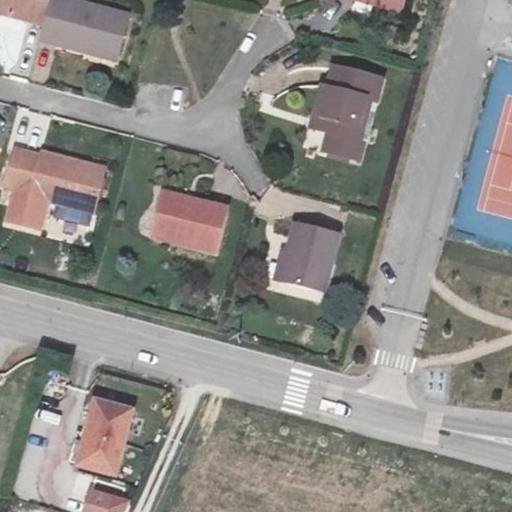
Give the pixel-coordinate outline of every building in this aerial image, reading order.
[(0,0),(0,33),(35,44),(43,16),(47,0),(0,0)] [(404,0),(353,0),(353,1),(401,13),(404,0)] [(122,37),(43,16),(35,44),(31,58),(77,70),(79,66),(113,75),(122,37)] [(316,87),(309,115),(328,122),(324,134),(319,154),(354,164),(371,101),(378,103),(383,82),(333,67),(326,91),(316,87)] [(306,127),(324,134),(328,122),(309,115),(306,127)] [(22,212),(46,218),(89,229),(99,187),(34,169),(32,175),(17,171),(8,201),(23,207),(22,212)] [(223,225),(161,208),(148,258),(211,275),(223,225)] [(89,229),(46,218),(44,227),(86,240),(89,229)] [(332,254),(292,242),(276,301),(316,313),(332,254)] [(92,480),(110,424),(74,414),(57,469),(92,480)]
